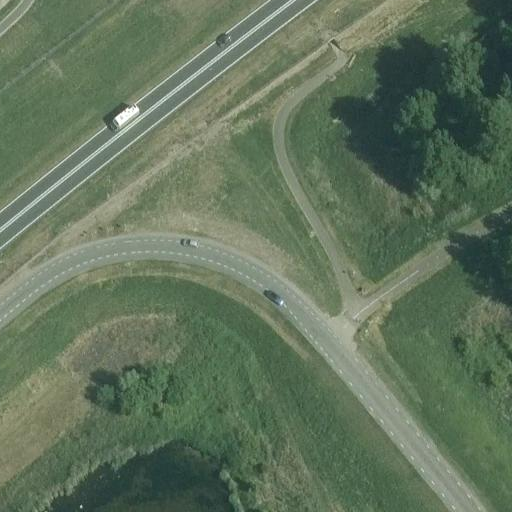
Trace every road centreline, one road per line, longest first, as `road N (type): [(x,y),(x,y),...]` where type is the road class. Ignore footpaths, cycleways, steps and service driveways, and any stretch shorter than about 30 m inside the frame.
road 1 (tertiary): [(0,313),(75,261),(118,249),(175,249),(224,261),(290,304),(468,511)]
road 2 (trunk): [(0,232),(295,0)]
